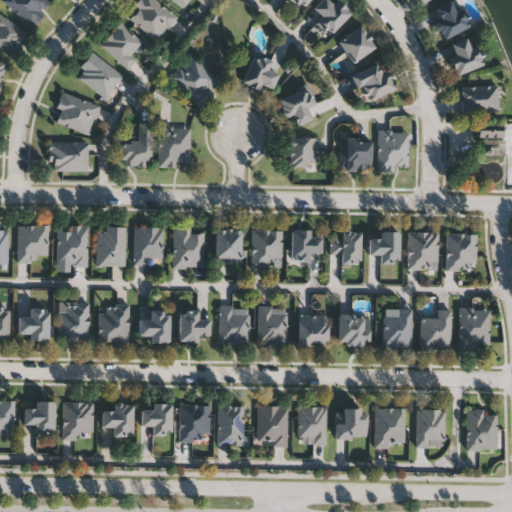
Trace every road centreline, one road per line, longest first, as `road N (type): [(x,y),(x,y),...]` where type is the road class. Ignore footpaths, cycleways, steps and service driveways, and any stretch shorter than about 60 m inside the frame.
road 1 (secondary): [(511,492),(0,480)]
road 2 (residential): [(511,202),(0,193)]
road 3 (residential): [(0,369),(511,378)]
road 4 (residential): [(15,194),(30,80),(90,0)]
road 5 (residential): [(380,0),(425,80),(431,200)]
road 6 (secondary): [(0,510),(133,511)]
